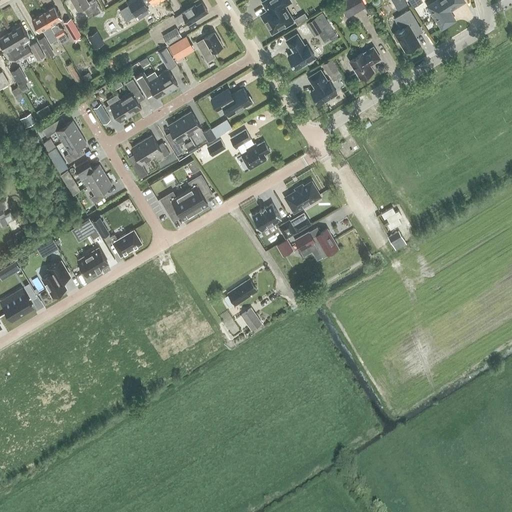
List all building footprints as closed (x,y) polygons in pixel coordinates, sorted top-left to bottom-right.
[(88,16),(101,8),(96,0),(91,0),(88,2),(86,0),(72,0),(78,10),(83,7),(88,16)] [(128,0),(126,1),(138,20),(145,15),(141,10),(147,6),(146,5),(151,2),(153,6),(163,0),(128,0)] [(290,1),(288,0),(267,0),(263,2),(268,11),(262,15),(272,32),(284,25),(285,27),(293,22),(283,5),(290,1)] [(361,0),(341,0),(331,6),(334,12),(342,7),(347,17),(365,7),(361,0)] [(392,0),(398,10),(407,4),(404,0),(392,0)] [(449,11),(464,1),(462,0),(438,0),(429,7),(442,28),(455,20),(449,11)] [(208,12),(202,4),(196,8),(196,7),(195,7),(194,5),(188,9),(187,8),(180,12),(181,14),(174,19),(178,24),(185,20),(189,25),(195,21),(202,17),(201,16),(208,12)] [(55,7),(43,13),(58,38),(61,43),(68,38),(63,28),(60,27),(59,25),(56,25),(55,23),(62,19),(55,7)] [(420,27),(410,10),(395,19),(401,29),(395,33),(396,34),(394,35),(398,41),(400,40),(406,51),(419,43),(412,32),(420,27)] [(322,12),(316,16),(305,23),(314,36),(324,29),(326,33),(329,34),(331,33),(334,31),(322,12)] [(39,32),(44,29),(48,35),(47,36),(51,43),(58,38),(43,13),(32,20),(39,32)] [(81,14),(75,17),(78,23),(84,19),(81,14)] [(74,39),(81,36),(76,27),(71,18),(66,20),(67,23),(65,24),(74,39)] [(21,26),(10,33),(25,58),(32,54),(28,47),(25,49),(21,42),(29,38),(21,26)] [(162,36),(168,45),(182,37),(176,28),(162,36)] [(330,39),(333,40),(338,36),(334,31),(331,33),(329,34),(328,36),(330,39)] [(204,39),(197,43),(207,61),(215,57),(212,52),(223,46),(214,32),(204,38),(204,39)] [(25,58),(10,33),(0,38),(0,41),(10,58),(14,56),(17,63),(25,58)] [(88,37),(95,49),(101,45),(95,36),(94,34),(88,37)] [(313,61),(313,59),(315,58),(306,44),(305,45),(297,34),(286,41),(294,52),(288,56),(296,70),(307,63),(309,63),(313,61)] [(186,36),(169,46),(177,60),(189,52),(194,49),(191,44),(186,36)] [(45,53),(51,50),(44,37),(38,41),(45,53)] [(29,46),(38,60),(45,56),(37,41),(29,46)] [(370,65),(380,59),(373,47),(363,53),(350,61),(361,79),(362,78),(364,79),(366,79),(368,78),(369,76),(368,74),(374,71),(370,65)] [(166,48),(159,52),(169,69),(176,64),(166,48)] [(139,62),(142,67),(149,62),(146,57),(139,62)] [(322,65),(328,75),(333,72),(338,69),(332,58),(322,65)] [(71,63),(67,65),(78,85),(82,83),(71,63)] [(19,66),(11,71),(19,86),(24,82),(27,81),(19,66)] [(168,69),(158,75),(168,92),(178,86),(168,69)] [(338,69),(333,72),(338,79),(342,76),(342,75),(338,69)] [(337,94),(328,80),(327,81),(320,70),(308,78),(315,89),(310,92),(319,105),(337,94)] [(0,72),(0,88),(9,84),(3,71),(0,72)] [(158,99),(168,92),(158,75),(155,71),(146,77),(143,72),(135,77),(146,95),(153,90),(158,99)] [(131,92),(120,98),(131,115),(141,108),(133,95),(140,91),(133,79),(126,83),(131,92)] [(24,82),(19,86),(22,92),(28,89),(24,82)] [(218,110),(224,106),(229,116),(246,106),(247,107),(253,103),(249,96),(248,97),(243,88),(231,95),(228,89),(211,99),(218,110)] [(109,104),(105,107),(109,113),(113,110),(120,121),(131,115),(120,98),(117,94),(107,100),(109,104)] [(41,117),(52,110),(48,104),(37,110),(41,117)] [(110,119),(104,109),(96,113),(103,124),(110,119)] [(190,135),(201,128),(191,111),(179,118),(190,135)] [(36,122),(31,113),(27,116),(32,124),(36,122)] [(184,151),(178,142),(190,135),(179,118),(168,125),(176,139),(170,142),(177,154),(184,151)] [(226,119),(211,128),(216,137),(231,128),(226,119)] [(56,131),(63,142),(79,131),(73,120),(59,129),(55,122),(43,129),(47,136),(56,131)] [(213,132),(210,128),(204,132),(206,136),(209,141),(216,137),(213,132)] [(257,145),(255,143),(252,145),(249,140),(251,139),(245,130),(230,138),(236,148),(243,144),(248,151),(241,154),(250,169),(267,159),(264,155),(270,151),(264,141),(257,145)] [(86,143),(79,131),(63,142),(69,153),(64,156),(68,163),(80,155),(76,149),(86,143)] [(152,135),(142,141),(152,158),(162,152),(164,156),(170,153),(164,143),(158,146),(152,135)] [(226,148),(221,139),(207,147),(212,156),(226,148)] [(152,158),(142,141),(131,147),(140,161),(133,165),(140,177),(147,173),(142,164),(152,158)] [(198,149),(195,144),(187,149),(190,153),(198,149)] [(54,162),(60,172),(68,167),(62,157),(54,162)] [(88,160),(76,167),(87,186),(89,185),(89,184),(106,174),(99,164),(93,168),(88,160)] [(192,161),(187,164),(193,174),(198,170),(192,161)] [(106,174),(89,184),(89,185),(95,195),(91,197),(94,202),(104,196),(101,191),(112,184),(106,174)] [(204,198),(212,193),(201,174),(189,182),(192,187),(184,192),(195,211),(208,204),(204,198)] [(311,181),(304,186),(302,183),(294,188),(296,191),(285,197),(294,212),(321,197),(311,181)] [(183,218),(195,211),(184,192),(176,197),(173,191),(160,199),(171,217),(179,212),(183,218)] [(281,219),(272,203),(272,204),(265,208),(265,207),(264,207),(264,208),(262,210),(261,209),(260,209),(261,210),(252,215),(252,216),(261,231),(262,231),(261,231),(281,219)] [(402,223),(398,216),(399,216),(394,205),(381,212),(389,229),(402,223)] [(93,222),(97,229),(105,225),(100,217),(93,222)] [(95,228),(90,219),(78,226),(83,236),(95,228)] [(285,239),(288,237),(296,232),(289,220),(281,225),(278,226),(285,239)] [(305,227),(302,222),(295,226),(298,231),(305,227)] [(309,231),(295,240),(301,250),(315,243),(323,257),(339,248),(328,228),(313,237),(309,231)] [(121,256),(142,243),(134,229),(118,239),(114,234),(110,237),(113,242),(112,242),(121,256)] [(399,230),(388,236),(396,249),(407,243),(399,230)] [(293,250),(287,239),(277,245),(283,255),(293,250)] [(47,244),(52,254),(59,250),(53,240),(47,244)] [(84,273),(87,277),(98,271),(97,270),(100,268),(101,269),(102,269),(101,267),(108,263),(99,248),(78,260),(82,267),(81,268),(82,269),(83,269),(85,272),(84,273)] [(50,273),(42,278),(53,296),(66,288),(61,281),(70,276),(61,261),(48,269),(50,273)] [(11,276),(19,271),(14,263),(6,268),(11,276)] [(315,277),(305,285),(310,293),(321,285),(315,277)] [(229,295),(223,298),(229,306),(234,303),(235,305),(257,291),(249,279),(228,293),(229,295)] [(167,308),(165,309),(172,320),(192,307),(200,320),(209,314),(195,292),(187,297),(177,281),(164,289),(165,291),(159,295),(167,308)] [(307,293),(302,285),(295,290),(300,297),(307,293)] [(18,317),(29,310),(28,308),(31,306),(23,292),(2,304),(6,310),(7,311),(0,315),(0,316),(0,317),(8,312),(8,313),(10,317),(12,321),(18,317)] [(146,343),(160,335),(164,342),(173,337),(152,301),(144,306),(140,299),(125,308),(146,343)] [(251,330),(262,323),(252,308),(241,315),(251,330)] [(86,330),(101,356),(119,346),(104,320),(86,330)] [(227,334),(205,347),(210,354),(231,341),(227,334)]
